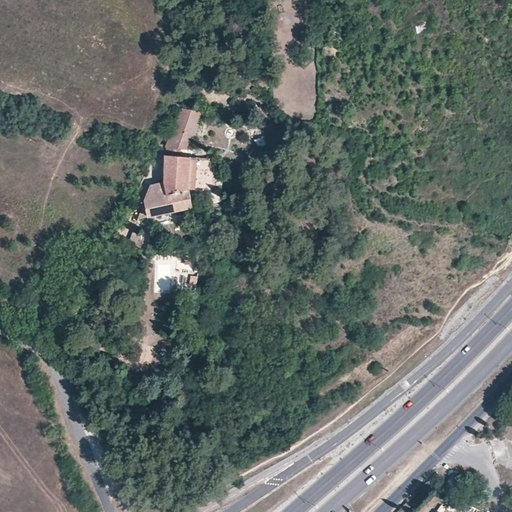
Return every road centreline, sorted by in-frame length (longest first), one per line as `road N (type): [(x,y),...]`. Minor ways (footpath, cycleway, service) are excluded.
road 1 (residential): [(511,279),(404,385),(230,511)]
road 2 (primary): [(511,307),(295,511)]
road 3 (primary): [(330,511),(511,341)]
road 4 (residential): [(107,511),(50,356),(0,329)]
